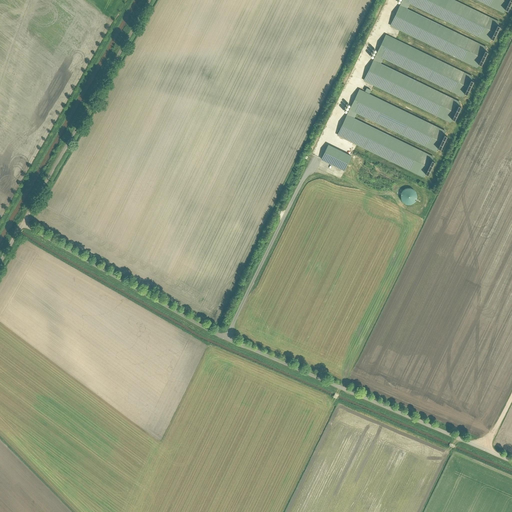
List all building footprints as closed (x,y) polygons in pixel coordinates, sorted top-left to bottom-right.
[(499,22),(454,0),(403,0),(408,2),(489,42),(499,22)] [(476,0),(502,12),(508,0),(476,0)] [(389,24),(477,67),(487,46),(406,7),(399,4),(389,24)] [(494,37),(500,39),(506,25),(503,24),(501,28),(499,27),(494,37)] [(472,76),(385,34),(375,54),(382,58),(462,97),(472,76)] [(488,50),(482,62),(484,63),(490,51),(488,50)] [(487,65),(494,51),(491,50),(484,63),(487,65)] [(363,79),(449,122),(459,101),(379,62),(373,59),(363,79)] [(474,94),(479,80),(473,78),(468,92),(474,94)] [(445,131),(358,88),(348,109),(355,112),(435,151),(445,131)] [(461,103),(455,117),(458,118),(464,104),(461,103)] [(458,118),(461,120),(467,106),(464,105),(458,118)] [(346,114),(353,117),(355,112),(348,109),(346,114)] [(336,135),(424,178),(434,157),(353,117),(346,114),(336,135)] [(350,156),(326,144),(319,158),(343,170),(350,156)] [(440,161),(437,160),(431,173),(434,174),(440,161)]
